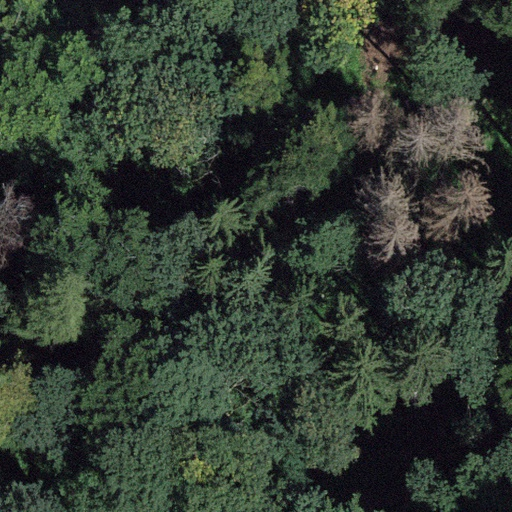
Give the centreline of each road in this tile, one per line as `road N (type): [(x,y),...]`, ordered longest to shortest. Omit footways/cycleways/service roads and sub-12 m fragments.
road 1 (track): [(511,9),(0,35)]
road 2 (track): [(511,444),(317,511)]
